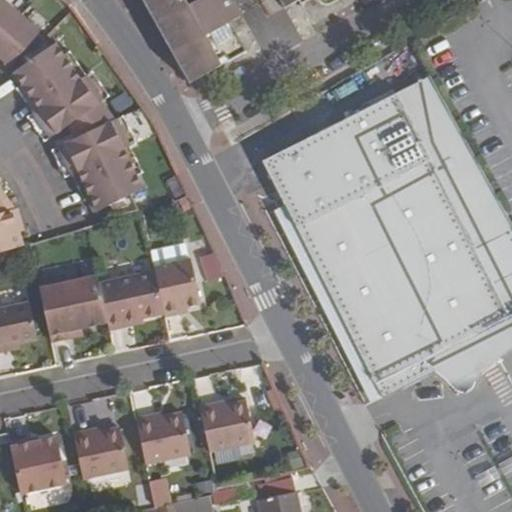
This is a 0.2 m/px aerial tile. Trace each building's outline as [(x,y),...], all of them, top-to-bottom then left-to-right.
[(45,33),(5,0),(0,0),(0,66),(2,64),(1,63),(5,58),(16,67),(20,62),(40,39),(45,33)] [(241,17),(231,0),(141,0),(189,84),(199,79),(245,53),(229,24),(241,17)] [(279,0),(285,10),(299,1),(301,5),(310,0),(317,0),(319,3),(321,5),(324,6),(327,6),(329,6),(339,0),(279,0)] [(50,53),(40,39),(20,62),(25,70),(50,53)] [(84,84),(58,47),(50,53),(25,70),(17,75),(43,112),(36,116),(54,142),(76,127),(96,113),(107,106),(90,80),(84,84)] [(511,227),(430,77),(263,162),(285,206),(375,384),(436,353),(441,363),(445,367),(462,382),(466,376),(473,368),(481,361),(488,354),(495,348),(501,343),(509,338),(511,335),(511,227)] [(103,130),(96,113),(76,127),(82,139),(103,130)] [(131,151),(118,123),(103,130),(82,139),(60,149),(72,177),(79,174),(97,213),(112,207),(134,196),(142,192),(125,154),(131,151)] [(3,191),(0,192),(0,213),(2,216),(17,211),(3,191)] [(141,211),(134,196),(112,207),(118,218),(141,211)] [(285,206),(274,212),(371,404),(445,367),(441,363),(436,353),(375,384),(285,206)] [(28,232),(20,210),(17,211),(2,216),(0,216),(0,253),(26,245),(23,234),(28,232)] [(191,260),(154,268),(156,273),(165,319),(181,315),(180,310),(201,306),(191,260)] [(156,273),(100,285),(108,325),(110,331),(127,327),(126,323),(143,319),(164,315),(156,273)] [(98,277),(40,290),(52,344),(69,341),(67,333),(82,330),(108,325),(98,277)] [(30,302),(0,308),(0,352),(7,351),(5,346),(20,342),(37,339),(30,302)] [(84,337),(82,330),(67,333),(69,341),(84,337)] [(5,346),(7,351),(21,349),(20,342),(5,346)] [(12,354),(0,354),(0,370),(13,370),(12,354)] [(218,404),(201,408),(210,452),(256,442),(247,402),(229,406),(219,408),(218,404)] [(153,416),(136,420),(146,464),(191,454),(182,414),(164,418),(155,420),(153,416)] [(91,431),(74,435),(84,479),(129,469),(121,430),(103,434),(92,436),(91,431)] [(32,438),(10,443),(21,495),(68,484),(58,438),(33,444),(32,438)] [(260,511),(300,511),(297,493),(295,493),(292,478),(255,486),(260,511)] [(213,505),(240,500),(238,487),(210,492),(213,505)] [(158,508),(159,511),(213,511),(210,496),(158,508)]
